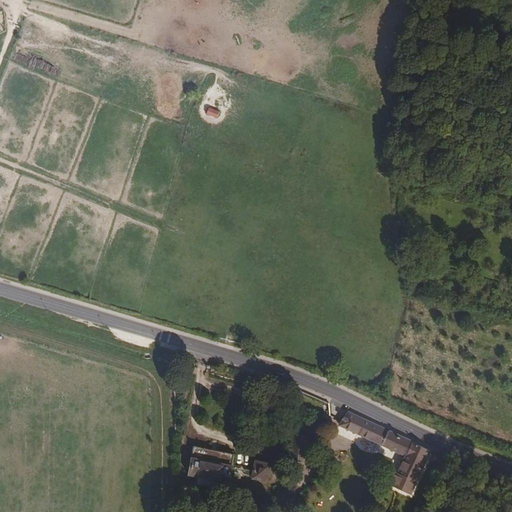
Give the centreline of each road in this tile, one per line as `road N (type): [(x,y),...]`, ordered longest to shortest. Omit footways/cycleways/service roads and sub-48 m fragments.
road 1 (unclassified): [(511,471),(286,374),(0,289)]
road 2 (track): [(165,338),(160,511)]
